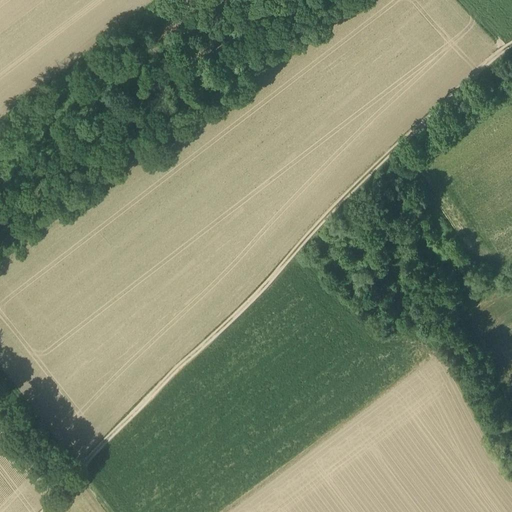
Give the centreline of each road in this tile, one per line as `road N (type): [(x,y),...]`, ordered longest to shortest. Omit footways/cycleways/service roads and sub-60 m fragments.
road 1 (track): [(505,45),(81,474)]
road 2 (track): [(0,380),(68,484)]
